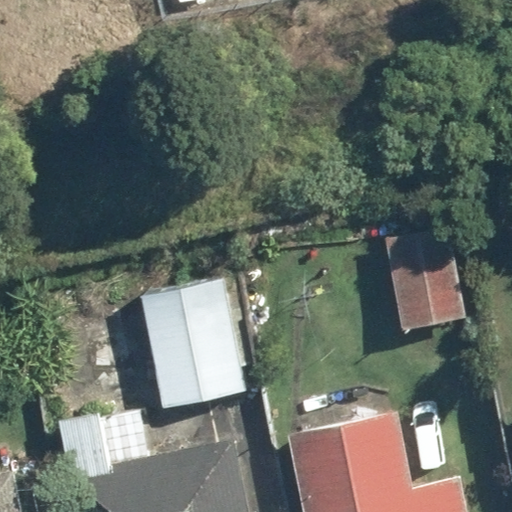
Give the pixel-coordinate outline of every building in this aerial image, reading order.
[(219,0),(183,0),(184,13),(221,9),(219,0)] [(455,217),(390,229),(409,324),(474,312),(455,217)] [(228,271),(148,288),(172,401),(253,384),(228,271)] [(402,392),(290,415),(309,511),(475,511),(467,470),(420,480),(402,392)] [(66,410),(81,511),(260,511),(248,428),(115,448),(108,404),(66,410)] [(0,467),(0,511),(34,511),(25,463),(0,467)]
